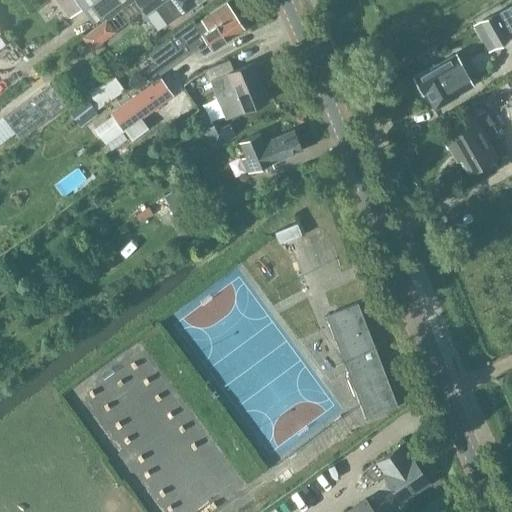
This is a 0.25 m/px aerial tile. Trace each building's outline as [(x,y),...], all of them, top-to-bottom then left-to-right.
[(75,0),(92,22),(120,0),(75,0)] [(135,0),(146,13),(156,6),(170,24),(204,0),(135,0)] [(157,64),(144,73),(153,84),(159,80),(155,74),(195,45),(201,54),(205,54),(212,50),(244,29),(227,4),(201,21),(202,21),(197,25),(193,20),(171,35),(169,37),(166,39),(148,53),(157,64)] [(511,5),(495,15),(507,38),(511,35),(511,5)] [(494,14),(481,22),(495,46),(508,39),(507,38),(495,15),(494,14)] [(93,39),(106,30),(98,19),(85,28),(93,39)] [(413,78),(422,95),(427,92),(436,109),(457,96),(456,94),(472,85),(454,55),(413,78)] [(229,60),(205,70),(210,82),(226,119),(242,112),(269,101),(253,63),(234,71),(229,60)] [(153,84),(111,114),(124,131),(172,95),(160,79),(159,80),(153,84)] [(4,118),(21,141),(67,106),(49,83),(4,118)] [(68,110),(81,126),(99,112),(98,111),(86,96),(68,110)] [(442,135),(453,154),(455,153),(456,154),(459,152),(470,171),(495,157),(498,156),(486,136),(497,130),(486,111),(476,117),(475,116),(442,135)] [(238,142),(245,157),(241,159),(247,173),(301,150),(292,129),(262,142),(259,133),(238,142)] [(163,199),(173,216),(183,210),(184,211),(200,201),(192,189),(191,190),(187,184),(163,199)] [(326,315),(367,419),(400,406),(358,302),(326,315)] [(408,456),(411,454),(410,453),(408,455),(400,444),(366,468),(374,481),(383,474),(402,501),(430,481),(418,464),(415,465),(408,456)] [(345,511),(375,511),(365,498),(345,511)]
